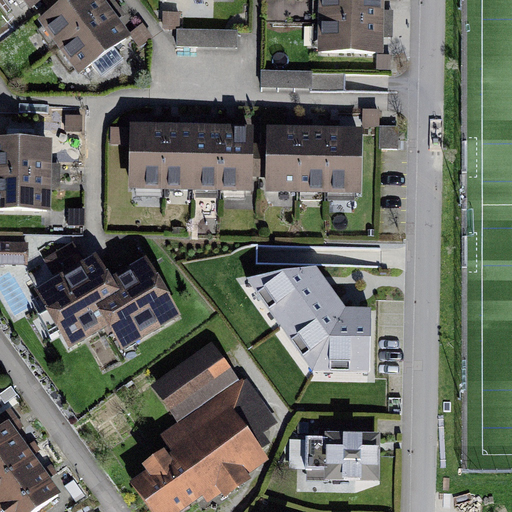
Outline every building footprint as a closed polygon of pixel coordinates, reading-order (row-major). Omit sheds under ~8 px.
[(106,0),(24,0),(83,80),(137,42),(106,0)] [(395,0),(328,0),(326,54),(394,56),(395,0)] [(178,47),(238,48),(238,32),(178,31),(178,47)] [(263,72),(262,84),(307,87),(308,75),(263,72)] [(263,137),(146,134),(144,195),(261,198),(263,137)] [(379,140),(284,138),(283,196),(378,199),(379,140)] [(62,147),(0,145),(0,215),(60,218),(62,147)] [(107,257),(41,300),(79,358),(120,332),(134,353),(190,317),(159,269),(128,289),(107,257)] [(375,374),(375,311),(331,311),(331,277),(277,277),(278,356),(308,356),(308,374),(375,374)] [(184,457),(140,488),(156,511),(183,511),(260,457),(215,394),(230,383),(212,358),(162,393),(188,429),(172,441),(184,457)] [(8,427),(0,432),(0,511),(26,511),(54,493),(8,427)] [(376,438),(309,438),(308,482),(376,482),(376,438)] [(292,444),(292,470),(306,471),(307,444),(292,444)]
